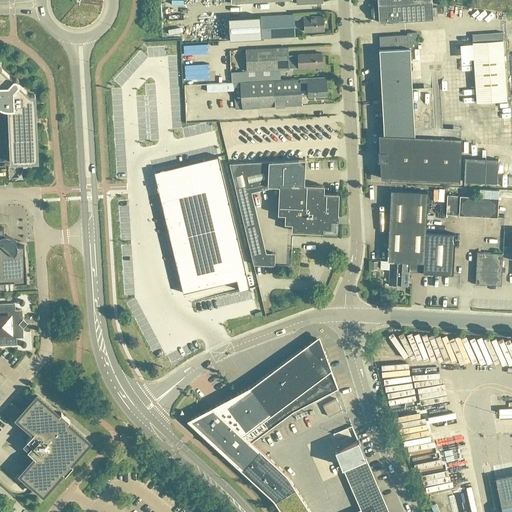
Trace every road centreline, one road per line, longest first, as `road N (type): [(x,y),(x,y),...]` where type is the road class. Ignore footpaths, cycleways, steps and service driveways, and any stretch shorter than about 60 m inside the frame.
road 1 (unclassified): [(346,316),(356,233),(343,0)]
road 2 (unclassified): [(139,414),(224,352),(307,320),(346,316)]
road 3 (unclassified): [(412,511),(370,411),(346,316)]
road 4 (tertiary): [(92,236),(86,37)]
road 5 (tertiary): [(70,39),(92,236)]
road 6 (tertiary): [(139,414),(100,339),(92,236)]
road 7 (unclassified): [(0,408),(45,345),(40,240)]
road 8 (unclassified): [(511,325),(346,316)]
road 9 (tertiary): [(241,511),(139,414)]
